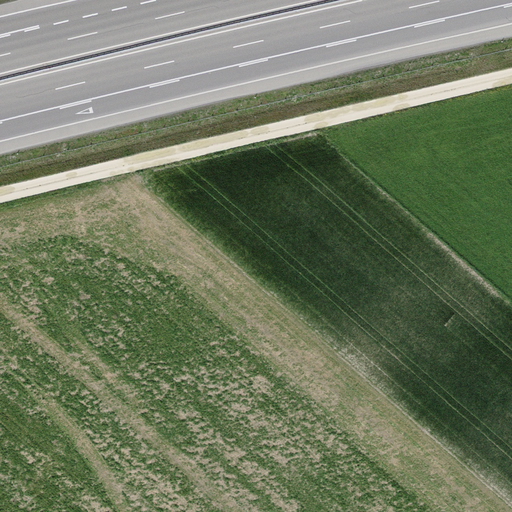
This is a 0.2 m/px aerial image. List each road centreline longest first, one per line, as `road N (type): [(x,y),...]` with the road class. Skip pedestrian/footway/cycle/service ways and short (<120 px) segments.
road 1 (track): [(511,76),(0,200)]
road 2 (motorway): [(0,102),(444,0)]
road 3 (motorway): [(242,0),(0,55)]
